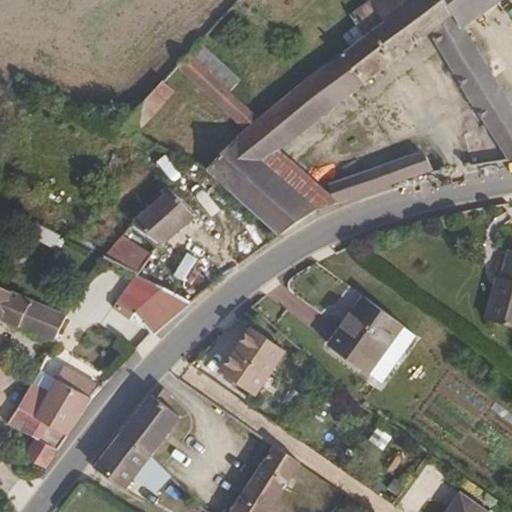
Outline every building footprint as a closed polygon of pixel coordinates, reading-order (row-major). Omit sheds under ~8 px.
[(279,150),(347,95),(431,34),(510,160),(511,159),(511,107),(463,25),(445,0),(370,0),(351,15),(359,25),(344,37),(351,46),(292,91),(258,119),(187,53),(176,65),(245,128),(236,136),(231,141),(213,161),(208,158),(201,165),(208,169),(280,235),(315,211),(313,207),(300,195),(264,162),(279,150)] [(496,0),(445,0),(463,25),(496,0)] [(136,134),(174,91),(162,80),(120,126),(136,134)] [(319,188),(279,150),(264,162),(300,195),(319,188)] [(337,203),(421,176),(431,172),(433,171),(426,155),(420,154),(418,154),(330,185),(337,203)] [(337,203),(330,185),(319,188),(300,195),(313,207),(315,211),(337,203)] [(195,216),(170,190),(137,217),(133,221),(163,242),(195,216)] [(61,238),(32,223),(27,235),(56,249),(61,238)] [(136,274),(154,253),(122,235),(104,257),(136,274)] [(511,325),(511,261),(505,284),(503,286),(498,284),(487,318),(511,325)] [(67,314),(0,284),(0,320),(1,317),(54,340),(67,314)] [(155,334),(192,302),(168,290),(138,316),(155,334)] [(400,324),(363,294),(326,341),(361,370),(363,370),(400,324)] [(250,390),(280,344),(246,321),(218,368),(250,390)] [(376,381),(412,335),(401,326),(400,324),(363,370),(376,381)] [(64,438),(95,393),(102,386),(63,367),(49,393),(32,384),(19,406),(64,438)] [(151,457),(181,417),(153,396),(121,435),(148,456),(151,457)] [(64,438),(19,406),(8,423),(38,437),(58,447),(64,438)] [(126,488),(151,457),(148,456),(121,435),(114,443),(95,466),(126,488)] [(44,468),(58,447),(38,437),(23,458),(44,468)] [(303,511),(279,495),(300,462),(276,446),(232,511),(303,511)] [(489,511),(457,491),(443,511),(489,511)]
